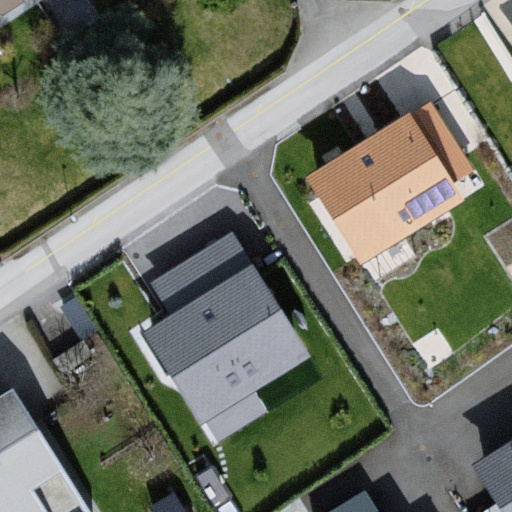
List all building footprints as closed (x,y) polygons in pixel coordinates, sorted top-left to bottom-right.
[(0,0),(0,14),(20,0),(0,0)] [(404,113),(309,170),(357,250),(452,193),(404,113)] [(175,310),(147,328),(215,434),(259,406),(245,384),(298,350),(225,235),(156,280),(175,310)] [(0,405),(0,511),(85,511),(15,396),(0,405)] [(511,511),(511,435),(478,459),(506,511),(511,511)]
